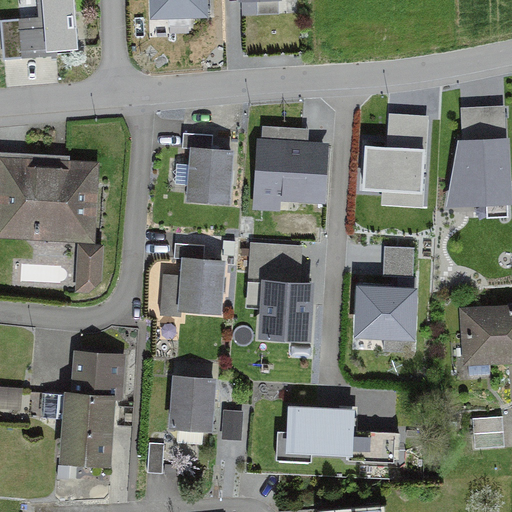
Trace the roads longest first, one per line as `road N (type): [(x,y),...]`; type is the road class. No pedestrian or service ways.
road 1 (residential): [(511,55),(438,69),(140,94)]
road 2 (residential): [(140,94),(128,290),(98,315),(0,309)]
